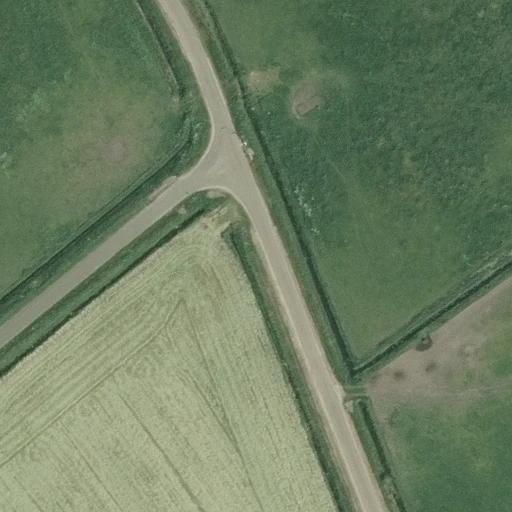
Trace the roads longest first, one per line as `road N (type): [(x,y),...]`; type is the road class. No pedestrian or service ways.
road 1 (unclassified): [(375,511),(234,151)]
road 2 (unclassified): [(0,343),(234,151)]
road 3 (unclassified): [(234,151),(172,0)]
